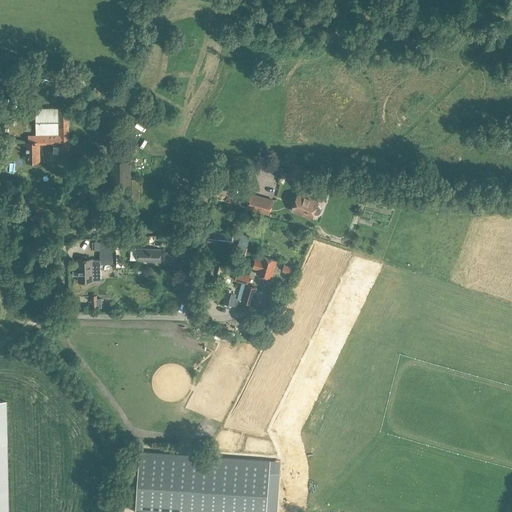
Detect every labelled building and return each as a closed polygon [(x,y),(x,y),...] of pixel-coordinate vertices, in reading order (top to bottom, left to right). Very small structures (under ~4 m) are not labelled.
[(0,77),(0,78),(0,79),(1,79),(1,80),(1,81),(2,82),(2,83),(3,83),(4,84),(5,84),(6,84),(6,85),(7,85),(8,85),(9,85),(9,84),(10,84),(11,84),(11,83),(12,83),(13,82),(13,81),(14,81),(14,80),(14,79),(14,78),(14,77),(14,76),(14,75),(13,74),(13,73),(12,73),(12,72),(11,72),(10,71),(9,71),(8,71),(7,71),(6,71),(5,71),(4,71),(4,72),(3,72),(2,73),(2,74),(1,74),(1,75),(1,76),(0,76),(0,77)] [(86,72),(77,72),(77,86),(86,86),(86,72)] [(0,112),(0,111),(1,111),(1,106),(6,107),(17,108),(18,99),(7,97),(0,96),(0,112)] [(59,109),(59,134),(59,135),(28,136),(28,142),(25,142),(26,162),(39,161),(39,145),(59,144),(59,151),(68,151),(68,109),(59,109)] [(59,134),(59,109),(36,109),(36,135),(59,134)] [(131,160),(110,161),(110,188),(131,188),(131,160)] [(289,170),(285,180),(296,184),(300,174),(303,166),(291,162),(289,170)] [(139,179),(132,180),(132,200),(139,200),(139,191),(142,191),(142,185),(139,185),(139,179)] [(269,215),(274,200),(250,193),(246,208),(269,215)] [(299,193),(292,210),(311,218),(313,214),(315,214),(317,214),(319,214),(320,212),(321,210),(321,209),(320,207),(318,205),(316,204),(318,201),(299,193)] [(273,222),(271,229),(278,231),(281,224),(273,222)] [(209,231),(207,245),(223,247),(224,241),(232,242),(233,234),(209,231)] [(112,242),(92,242),(93,251),(100,251),(100,264),(113,264),(112,242)] [(192,245),(175,245),(175,257),(192,257),(192,245)] [(131,248),(130,260),(137,260),(160,261),(161,250),(138,248),(131,248)] [(271,278),(276,260),(261,256),(260,260),(255,259),(253,268),(257,269),(256,274),(271,278)] [(78,271),(72,271),(72,276),(78,276),(78,282),(93,281),(93,280),(100,280),(100,262),(100,260),(93,260),(92,260),(92,259),(87,260),(87,259),(86,257),(83,257),(81,259),(81,260),(78,260),(78,271)] [(282,272),(291,274),(293,268),(284,265),(282,272)] [(237,271),(234,280),(248,284),(250,275),(237,271)] [(285,273),(284,280),(291,281),(292,275),(285,273)] [(236,294),(230,292),(231,290),(228,289),(224,304),(237,307),(239,300),(252,304),(257,287),(241,283),(238,298),(235,298),(236,294)] [(102,308),(102,305),(101,298),(97,299),(97,295),(91,295),(91,308),(102,308)] [(235,333),(217,329),(215,337),(232,342),(235,333)] [(0,402),(0,511),(8,511),(6,402),(0,402)] [(267,511),(271,461),(140,452),(135,511),(267,511)] [(114,478),(114,463),(102,463),(101,477),(114,478)]
